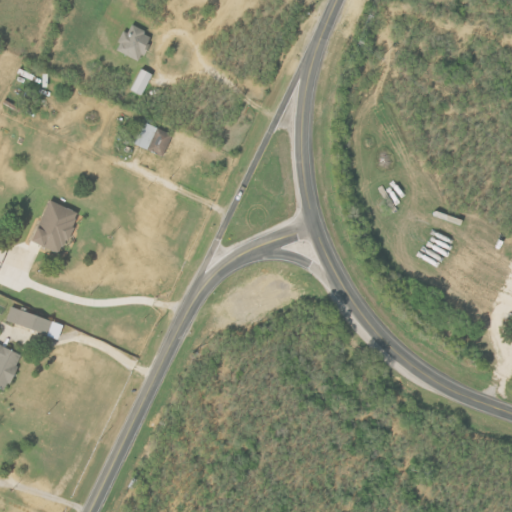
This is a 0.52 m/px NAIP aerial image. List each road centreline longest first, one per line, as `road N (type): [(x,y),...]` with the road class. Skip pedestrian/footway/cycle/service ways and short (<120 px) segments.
road 1 (tertiary): [(337,0),(308,81),(302,144),(310,207),(332,267),(392,349),(449,388),(511,414)]
road 2 (tertiary): [(90,511),(193,299),(229,264),(315,226)]
road 3 (tertiary): [(317,44),(193,299)]
